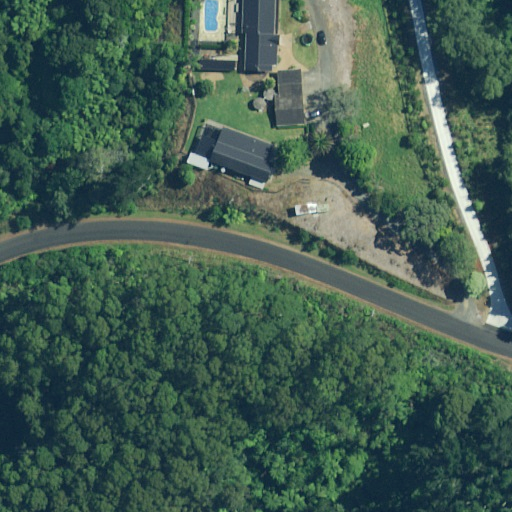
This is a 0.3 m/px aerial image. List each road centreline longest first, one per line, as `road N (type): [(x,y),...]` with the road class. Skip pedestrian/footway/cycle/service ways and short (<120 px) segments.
road 1 (unclassified): [(0,252),(67,233),(190,236),(304,266),(497,345)]
road 2 (unclassified): [(497,345),(497,298),(433,117),(409,0)]
